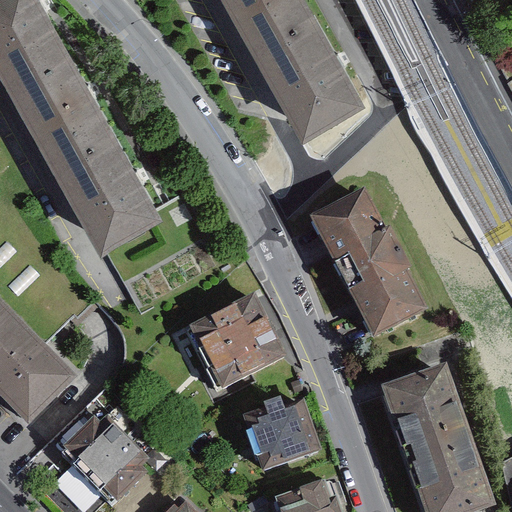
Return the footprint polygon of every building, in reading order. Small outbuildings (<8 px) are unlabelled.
[(0,0),(0,75),(100,251),(164,214),(41,0),(0,0)] [(299,0),(224,0),(302,138),(359,105),(299,0)] [(388,221),(367,182),(311,211),(376,334),(431,305),(410,264),(415,262),(392,218),(388,221)] [(200,332),(234,391),(297,355),(263,296),(200,332)] [(78,388),(0,309),(0,407),(29,436),(78,388)] [(451,360),(383,383),(427,511),(480,511),(501,505),(451,360)] [(511,391),(482,395),(489,444),(511,441),(511,391)] [(254,415),(274,471),(333,449),(313,394),(254,415)] [(149,459),(109,418),(102,425),(92,414),(60,445),(73,458),(69,462),(74,467),(60,480),(89,510),(106,493),(116,502),(147,471),(142,466),(149,459)] [(342,511),(338,500),(330,503),(323,483),(299,491),(300,493),(276,501),(279,511),(342,511)] [(197,511),(186,501),(178,508),(174,505),(166,511),(197,511)]
